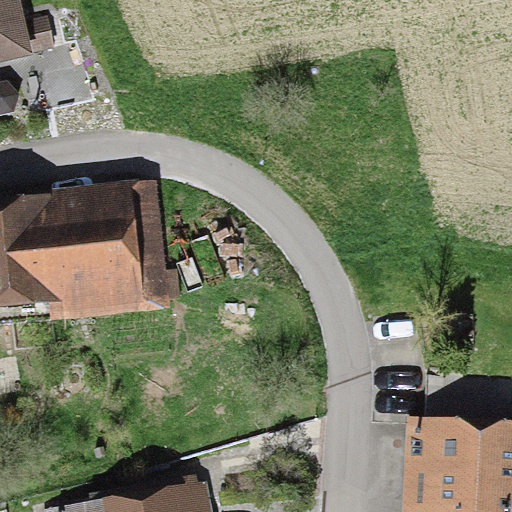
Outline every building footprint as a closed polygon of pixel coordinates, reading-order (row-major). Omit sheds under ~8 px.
[(22,0),(0,0),(0,74),(38,66),(22,0)] [(36,202),(0,205),(0,316),(50,312),(52,325),(172,313),(171,302),(183,301),(180,270),(167,272),(158,182),(36,194),(36,202)] [(485,417),(488,391),(438,385),(435,411),(485,417)] [(511,511),(511,423),(406,420),(403,511),(511,511)] [(91,503),(44,511),(43,511),(214,511),(209,484),(200,485),(198,477),(89,496),(91,503)]
